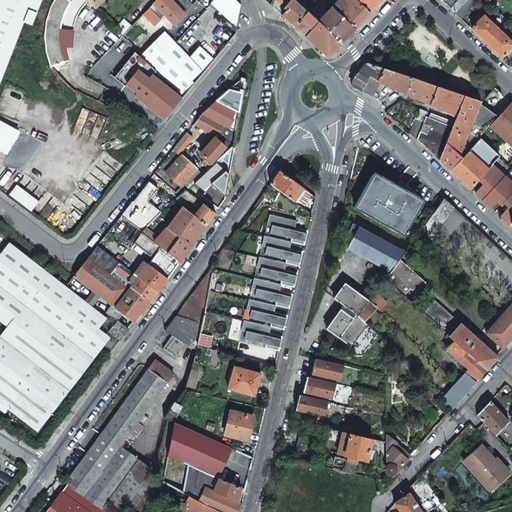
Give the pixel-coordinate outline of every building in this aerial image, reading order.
[(0,0),(0,81),(0,80),(24,21),(29,22),(32,24),(41,0),(0,0)] [(45,51),(50,67),(64,61),(61,49),(72,47),(71,37),(72,27),(75,18),(79,9),(86,0),(85,0),(54,0),(51,7),(46,21),(44,36),(45,51)] [(164,16),(175,26),(185,15),(175,4),(170,0),(156,0),(148,8),(161,20),(164,16)] [(188,0),(178,0),(175,4),(185,15),(193,5),(188,0)] [(235,0),(214,0),(212,3),(237,26),(241,5),(235,0)] [(295,2),(292,0),(273,0),(273,7),(281,15),(282,16),(295,2)] [(354,0),(338,0),(332,7),(355,29),(369,14),(354,0)] [(354,0),(369,14),(382,0),(354,0)] [(440,0),(450,9),(457,0),(440,0)] [(455,13),(467,0),(457,0),(450,9),(452,11),(455,13)] [(467,0),(455,13),(460,19),(478,0),(467,0)] [(307,14),(295,2),(282,16),(295,28),(307,14)] [(326,2),(319,11),(324,16),(332,7),(326,2)] [(324,16),(318,23),(341,44),(355,29),(332,7),(324,16)] [(148,8),(144,13),(156,25),(161,20),(148,8)] [(307,14),(295,28),(328,59),(341,44),(318,23),(307,14)] [(486,43),(499,30),(484,16),(478,23),(471,29),(486,43)] [(124,19),(114,29),(121,36),(131,26),(124,19)] [(32,33),(35,25),(32,24),(29,22),(25,30),(32,33)] [(486,43),(501,58),(508,51),(511,46),(511,42),(499,30),(486,43)] [(189,58),(164,32),(140,56),(149,65),(181,97),(184,96),(201,74),(200,73),(213,59),(199,46),(189,58)] [(91,67),(86,77),(123,98),(149,65),(140,56),(119,83),(91,67)] [(383,69),(367,63),(353,79),(352,86),(372,95),(379,82),(378,82),(383,69)] [(410,78),(383,69),(378,82),(379,82),(405,94),(410,78)] [(437,87),(410,78),(405,94),(431,105),(437,87)] [(465,97),(437,87),(431,105),(457,116),(465,97)] [(202,113),(230,129),(233,122),(232,118),(233,117),(238,118),(242,92),(229,89),(202,113)] [(446,143),(460,156),(480,104),(481,102),(465,97),(457,116),(454,123),(452,127),(446,143)] [(511,146),(511,120),(511,119),(511,102),(502,112),(490,125),(511,146)] [(490,125),(502,112),(501,112),(498,116),(496,114),(491,111),(480,104),(460,156),(462,158),(469,150),(480,139),(479,137),(490,125)] [(398,113),(394,111),(390,116),(395,121),(398,113)] [(230,129),(202,113),(194,124),(213,134),(201,155),(205,158),(203,160),(207,163),(205,165),(207,167),(229,142),(232,130),(230,129)] [(454,123),(430,113),(430,114),(428,117),(452,127),(454,123)] [(423,122),(416,140),(439,160),(446,143),(452,127),(428,117),(426,117),(425,116),(423,122)] [(423,122),(415,119),(408,133),(416,140),(423,122)] [(173,150),(179,154),(192,137),(189,135),(187,133),(173,150)] [(450,170),(470,189),(478,179),(499,156),(480,139),(469,150),(462,158),(450,170)] [(450,170),(462,158),(460,156),(446,143),(439,160),(450,170)] [(166,173),(181,187),(198,168),(182,155),(166,173)] [(511,168),(499,156),(478,179),(484,184),(475,193),(490,207),(499,198),(509,207),(500,217),(509,224),(510,223),(511,221),(511,168)] [(303,189),(279,172),(270,184),(294,202),(303,189)] [(424,201),(374,172),(354,208),(404,236),(424,201)] [(132,201),(142,209),(157,189),(148,181),(132,201)] [(10,195),(31,212),(39,202),(17,186),(10,195)] [(182,207),(158,238),(146,227),(141,231),(141,232),(141,233),(180,262),(215,212),(185,190),(176,198),(182,207)] [(315,198),(308,193),(305,198),(314,205),(315,198)] [(453,207),(444,198),(420,231),(431,239),(453,207)] [(124,219),(141,231),(146,227),(149,223),(147,221),(145,223),(130,212),(124,219)] [(304,245),(307,233),(294,230),(296,220),(269,214),(266,225),(271,226),(270,233),(291,238),(290,242),(291,242),(304,245)] [(406,252),(359,227),(347,248),(384,268),(379,275),(386,279),(399,261),(406,252)] [(150,301),(180,262),(141,233),(134,243),(153,257),(138,278),(131,287),(150,301)] [(290,242),(264,235),(261,246),(266,247),(264,254),(286,260),(285,263),(286,263),(299,266),(302,255),(289,251),(291,242),(290,242)] [(0,320),(7,326),(0,334),(0,408),(5,412),(8,408),(37,431),(93,359),(81,349),(94,332),(53,302),(65,286),(8,242),(0,252),(0,320)] [(111,305),(115,309),(131,287),(138,278),(97,246),(73,277),(111,305)] [(284,273),(286,263),(285,263),(259,257),(256,267),(261,268),(259,276),(281,281),(280,284),(281,284),(294,287),(297,276),(284,273)] [(399,261),(386,279),(385,280),(403,295),(409,289),(414,294),(424,283),(399,261)] [(210,271),(198,287),(208,289),(211,272),(210,271)] [(278,294),(281,284),(280,284),(254,278),(251,288),(256,289),(254,297),(276,302),(275,305),(276,305),(289,309),(292,297),(278,294)] [(351,348),(368,326),(368,325),(364,321),(358,316),(368,302),(346,285),(335,300),(345,308),(357,317),(354,321),(342,311),(328,331),(351,348)] [(106,317),(65,286),(53,302),(94,332),(97,328),(106,317)] [(134,323),(150,301),(131,287),(115,309),(122,314),(134,323)] [(198,287),(193,293),(206,297),(208,289),(198,287)] [(478,294),(488,303),(491,299),(492,299),(481,290),(478,294)] [(193,293),(177,315),(201,322),(206,297),(193,293)] [(271,327),(284,330),(287,318),(273,315),(276,305),(275,305),(249,299),(246,309),(251,311),(249,318),(271,323),(270,326),(271,327)] [(498,357),(460,323),(434,300),(423,313),(453,341),(487,370),(498,357)] [(368,302),(358,316),(364,321),(375,308),(368,302)] [(511,338),(511,303),(485,334),(502,349),(511,338)] [(105,312),(117,321),(122,314),(115,309),(111,305),(105,312)] [(357,317),(345,308),(342,311),(354,321),(357,317)] [(177,315),(165,331),(172,336),(185,343),(196,350),(201,322),(177,315)] [(270,326),(244,320),(241,331),(246,332),(244,339),(266,344),(265,348),(279,351),(281,342),(268,338),(271,327),(270,326)] [(113,326),(117,330),(122,324),(117,321),(113,326)] [(109,331),(120,340),(128,330),(122,324),(117,330),(113,326),(109,331)] [(94,332),(107,341),(110,337),(97,328),(94,332)] [(93,359),(107,341),(94,332),(81,349),(93,359)] [(172,336),(163,349),(175,358),(185,343),(172,336)] [(468,369),(439,400),(450,411),(487,370),(453,341),(446,348),(468,369)] [(346,367),(316,360),(313,375),(327,378),(327,376),(343,379),(346,367)] [(148,369),(66,483),(68,484),(103,509),(139,460),(125,451),(143,426),(138,422),(173,373),(156,361),(150,370),(148,369)] [(260,374),(234,366),(228,389),(254,396),(260,374)] [(336,384),(307,377),(303,393),(317,396),(318,394),(334,397),(336,384)] [(297,411),(311,414),(311,412),(327,415),(330,403),(300,396),(297,411)] [(441,407),(432,397),(426,402),(435,412),(441,407)] [(509,422),(490,401),(477,415),(496,436),(509,422)] [(178,413),(170,409),(164,418),(174,422),(178,413)] [(247,440),(253,416),(230,411),(224,435),(247,440)] [(232,449),(174,422),(167,456),(187,465),(182,492),(188,495),(198,500),(205,487),(206,487),(206,488),(214,491),(219,479),(232,449)] [(372,439),(342,432),(337,454),(348,456),(358,459),(367,461),(372,439)] [(315,438),(300,435),(296,451),(311,455),(315,438)] [(396,443),(385,435),(385,442),(386,472),(387,473),(388,475),(392,475),(395,473),(410,456),(396,444),(396,443)] [(497,458),(494,460),(481,445),(463,461),(490,490),(507,474),(499,465),(501,463),(497,458)] [(348,456),(345,472),(355,474),(358,459),(348,456)] [(198,500),(222,511),(239,511),(242,503),(238,501),(241,488),(219,479),(214,491),(206,488),(206,487),(205,487),(198,500)] [(68,484),(62,492),(89,511),(106,511),(103,509),(68,484)] [(89,511),(62,492),(47,511),(89,511)] [(422,511),(409,493),(405,494),(394,497),(402,511),(422,511)] [(185,511),(186,510),(196,511),(222,511),(198,500),(188,495),(186,500),(179,499),(177,511),(185,511)] [(138,496),(133,511),(137,511),(140,511),(145,498),(138,496)]
